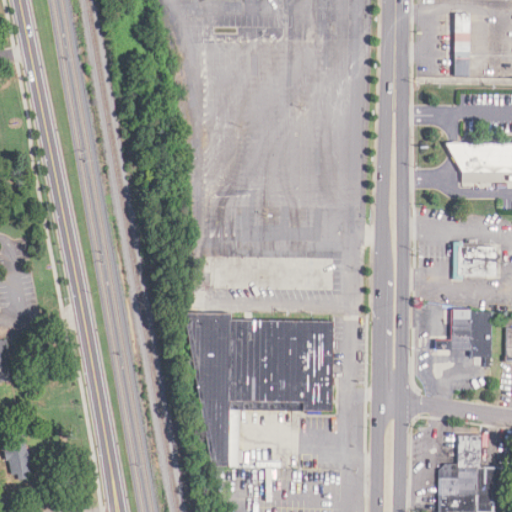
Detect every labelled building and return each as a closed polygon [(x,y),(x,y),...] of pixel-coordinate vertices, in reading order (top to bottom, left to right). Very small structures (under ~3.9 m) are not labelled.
[(469,13),(453,13),(453,76),(468,76),(469,13)] [(511,171),(511,141),(452,141),(447,141),(453,151),(464,171),(511,171)] [(452,245),(452,277),(494,277),(494,245),(452,245)] [(335,319),(232,319),(234,311),(190,310),(190,345),(204,412),(212,465),(241,465),(242,409),(335,412),(335,319)] [(489,310),(449,310),(449,340),(434,340),(433,354),(475,355),(475,366),(488,366),(489,310)] [(0,383),(0,342),(7,341),(10,354),(13,381),(0,383)] [(19,481),(18,475),(12,476),(9,461),(4,462),(1,445),(13,442),(12,436),(23,433),(27,453),(30,464),(31,472),(25,474),(27,480),(19,481)] [(436,511),(508,511),(509,468),(480,468),(480,435),(456,435),(457,465),(437,465),(436,511)]
